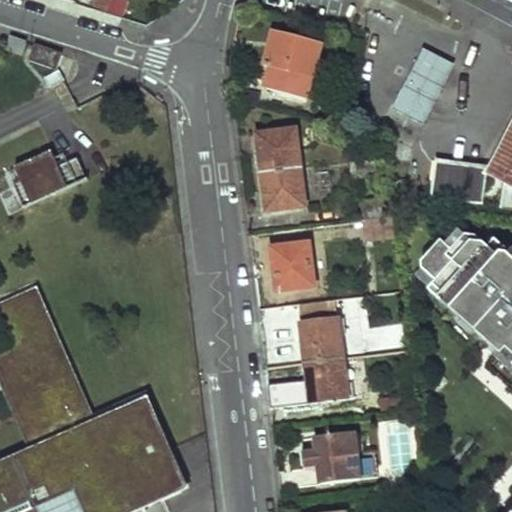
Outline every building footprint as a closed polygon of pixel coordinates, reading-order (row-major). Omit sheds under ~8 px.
[(357,10),(352,8),(346,19),(352,21),(357,10)] [(264,68),(271,71),(265,90),(306,103),(321,49),(275,34),(264,68)] [(9,40),(5,53),(19,58),(24,45),(9,40)] [(61,58),(32,47),(26,65),(55,74),(61,58)] [(455,66),(426,51),(408,86),(394,111),(423,126),(436,101),(455,66)] [(75,63),(64,59),(62,64),(73,67),(75,63)] [(511,124),(489,168),(511,180),(511,124)] [(262,176),(301,172),(296,133),(257,137),(262,176)] [(50,155),(15,171),(21,185),(13,189),(24,212),(87,183),(76,161),(57,170),(50,155)] [(437,163),(432,199),(482,206),(488,170),(437,163)] [(266,212),(305,207),(301,172),(262,176),(266,212)] [(511,185),(505,184),(501,209),(511,210),(511,185)] [(390,200),(362,203),(365,223),(392,219),(390,200)] [(365,223),(367,243),(395,239),(392,219),(365,223)] [(511,265),(490,247),(483,255),(471,245),(460,244),(448,259),(436,250),(417,273),(419,278),(433,290),(426,299),(461,328),(463,326),(476,337),(474,339),(502,362),(504,360),(511,366),(511,265)] [(311,248),(272,253),(277,293),(315,289),(311,248)] [(0,387),(29,453),(0,466),(0,511),(36,511),(76,495),(83,511),(128,511),(128,510),(175,490),(160,457),(169,454),(164,442),(156,445),(138,405),(112,416),(110,411),(88,421),(31,293),(0,306),(0,325),(10,349),(0,353),(0,387)] [(307,366),(346,361),(344,338),(347,338),(345,322),(302,328),(307,366)] [(353,385),(348,385),(346,361),(307,366),(311,407),(355,401),(353,385)] [(307,470),(319,469),(320,486),(363,485),(362,436),(306,437),(307,470)] [(83,511),(76,495),(36,511),(83,511)]
